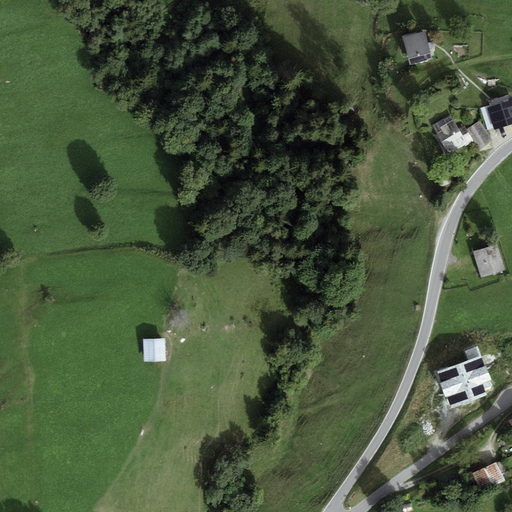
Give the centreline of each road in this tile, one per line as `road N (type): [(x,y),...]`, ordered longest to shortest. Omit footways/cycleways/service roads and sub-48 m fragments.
road 1 (tertiary): [(328,511),(405,390),(455,213),(479,174),(511,144)]
road 2 (residential): [(511,400),(358,511)]
